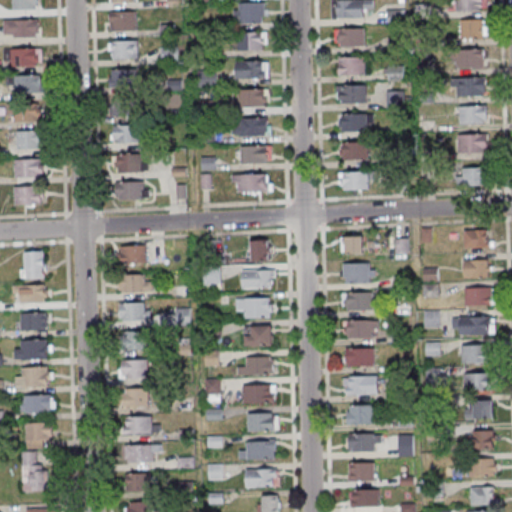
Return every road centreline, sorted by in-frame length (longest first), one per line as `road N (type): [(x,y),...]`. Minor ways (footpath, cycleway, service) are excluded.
road 1 (residential): [(511,205),(0,232)]
road 2 (residential): [(92,511),(73,0)]
road 3 (residential): [(311,511),(298,0)]
